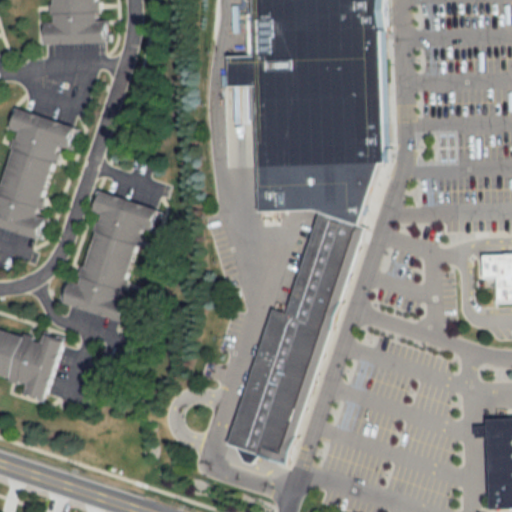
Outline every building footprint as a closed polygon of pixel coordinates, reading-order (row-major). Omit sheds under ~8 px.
[(252,0),(254,53),(228,54),(229,85),(243,84),(256,84),(261,210),(315,208),(322,210),(361,223),(380,161),(393,161),(392,146),(390,146),(386,29),(390,29),(388,0),(252,0)] [(81,123),(19,107),(13,128),(20,130),(1,201),(0,200),(0,223),(46,236),(51,216),(46,214),(64,145),(75,148),(81,123)] [(165,207),(105,190),(99,212),(104,213),(84,284),(75,281),(69,302),(128,320),(134,300),(127,298),(147,228),(158,231),(165,207)] [(369,226),(286,459),(258,450),(252,461),(245,459),(236,443),(229,440),(276,308),(289,312),(322,210),(361,223),(369,226)] [(511,300),(498,300),(498,275),(485,274),(485,249),(511,249),(511,300)] [(68,338),(47,332),(46,338),(0,325),(0,373),(31,382),(28,392),(52,399),(68,338)] [(511,507),(492,507),(490,435),(477,435),(476,424),(490,423),(490,417),(511,416),(511,507)]
